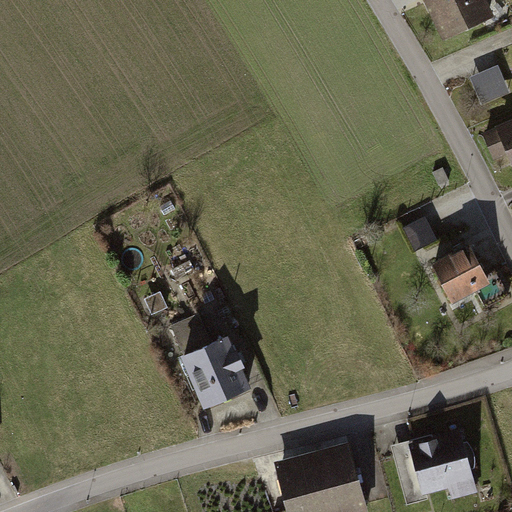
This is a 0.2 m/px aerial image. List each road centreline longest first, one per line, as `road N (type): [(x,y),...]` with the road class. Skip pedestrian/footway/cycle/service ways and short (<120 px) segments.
road 1 (residential): [(30,511),(156,465),(511,367)]
road 2 (residential): [(511,235),(383,0)]
